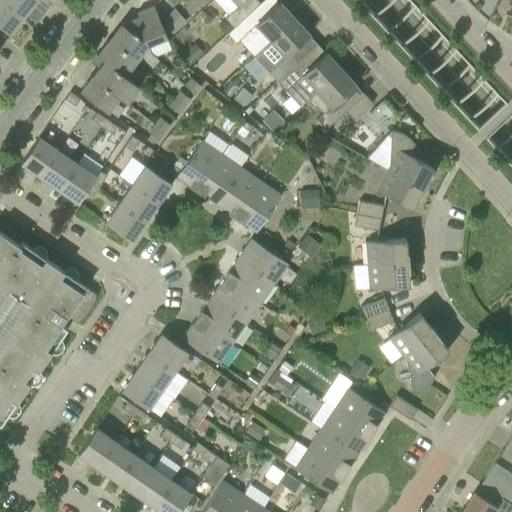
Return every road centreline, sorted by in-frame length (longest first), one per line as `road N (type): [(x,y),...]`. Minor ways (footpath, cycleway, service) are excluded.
road 1 (residential): [(12,461),(64,382),(104,362),(144,295),(136,276),(96,250),(76,247),(0,192)]
road 2 (residential): [(330,0),(511,198)]
road 3 (residential): [(511,367),(443,305),(430,265),(439,203)]
road 4 (primary): [(511,136),(384,0)]
road 5 (residential): [(410,511),(511,376)]
road 6 (tertiary): [(0,135),(99,0)]
